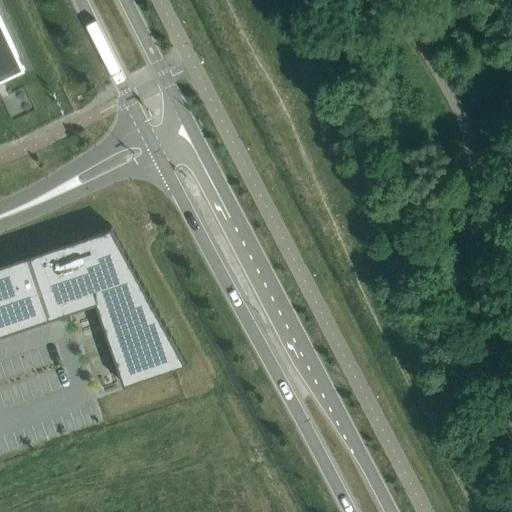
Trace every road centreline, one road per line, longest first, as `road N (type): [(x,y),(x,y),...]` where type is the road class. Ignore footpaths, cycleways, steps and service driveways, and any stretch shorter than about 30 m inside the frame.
road 1 (secondary): [(388,511),(187,127)]
road 2 (secondary): [(152,144),(346,511)]
road 3 (unclassified): [(0,217),(152,144)]
road 4 (secondary): [(82,0),(152,144)]
road 5 (secondary): [(187,127),(124,0)]
